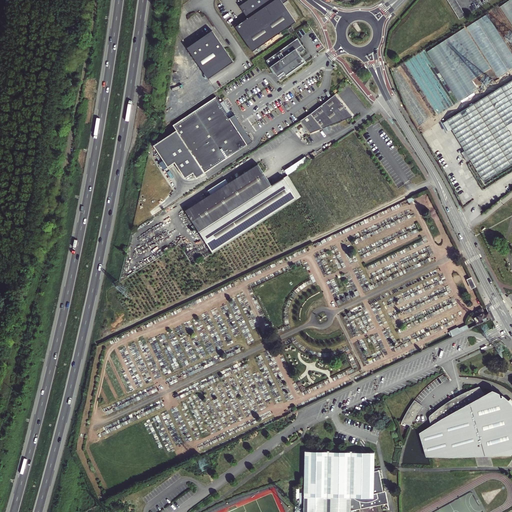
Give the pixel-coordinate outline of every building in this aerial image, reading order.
[(288,0),(248,0),(240,6),(248,19),(236,27),(253,52),(296,22),(283,3),(288,0)] [(456,0),(447,0),(460,19),(466,16),(456,0)] [(511,21),(511,0),(509,0),(501,6),(511,21)] [(511,51),(489,14),(468,27),(499,77),(511,69),(511,51)] [(478,89),(473,79),(492,68),(466,27),(429,50),(460,100),(478,89)] [(209,79),(234,62),(213,31),(187,48),(209,79)] [(300,40),(297,36),(282,47),(266,59),(278,74),(279,73),(282,77),(305,60),(299,51),(296,47),(301,43),(300,40)] [(301,43),(296,47),(299,51),(305,47),(300,40),(301,43)] [(511,80),(444,121),(450,130),(453,128),(466,150),(463,151),(468,160),(471,158),(485,180),(511,163),(511,80)] [(331,97),(311,112),(301,119),(310,132),(347,117),(348,118),(354,115),(347,107),(346,108),(345,107),(345,106),(344,107),(342,104),(343,103),(342,102),(343,101),(336,93),(331,97)] [(231,117),(217,95),(185,116),(173,124),(177,129),(154,144),(169,166),(176,162),(186,178),(194,173),(198,178),(249,145),(245,139),(244,135),(239,127),(236,122),(231,117)] [(305,156),(286,170),(289,174),(309,160),(305,156)] [(187,210),(200,231),(214,252),(302,195),(288,174),(271,183),(259,164),(229,183),(226,178),(209,190),(211,194),(187,210)] [(478,287),(473,277),(469,279),(474,289),(478,287)] [(479,325),(493,318),(490,312),(486,314),(484,309),(477,312),(479,316),(475,317),(479,325)] [(469,324),(460,328),(462,332),(471,328),(469,324)] [(458,407),(419,433),(426,456),(464,456),(510,453),(511,451),(511,404),(508,399),(500,393),(492,390),(458,407)] [(416,418),(424,405),(416,399),(407,413),(404,420),(412,425),(416,418)] [(386,495),(385,491),(382,478),(385,477),(383,469),(381,469),(380,469),(375,470),(376,456),(376,451),(372,451),(372,452),(357,451),(349,450),(349,451),(334,451),(334,450),(326,450),(326,451),(311,450),(307,450),(305,511),(352,511),(352,510),(391,502),(389,495),(386,495)]
